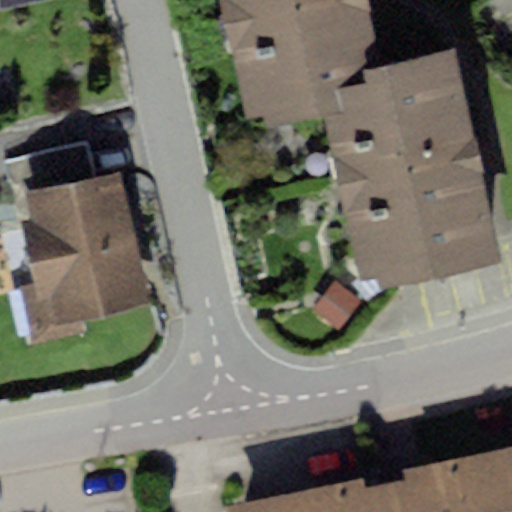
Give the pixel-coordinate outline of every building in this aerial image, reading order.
[(0,0),(0,22),(73,9),(70,0),(0,0)] [(362,0),(220,0),(244,120),(327,104),(362,283),(496,257),(454,42),(374,58),(362,0)] [(121,175),(25,193),(31,222),(18,224),(41,343),(89,334),(86,317),(146,305),(121,175)] [(333,282),(313,312),(341,332),(362,301),(333,282)] [(511,511),(511,466),(292,511),(511,511)]
